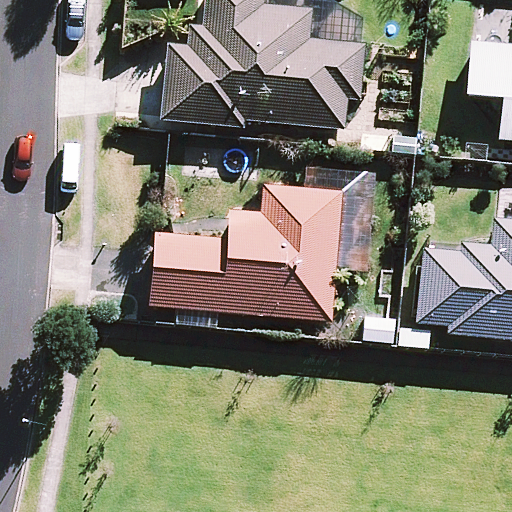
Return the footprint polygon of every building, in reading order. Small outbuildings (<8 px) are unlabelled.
[(265,5),(265,0),(213,0),(211,43),(171,41),(168,116),(359,125),(363,43),(311,40),(313,7),(265,5)] [(511,41),(476,38),(472,90),(508,93),(505,136),(511,136),(511,41)] [(347,189),(271,183),(269,211),(236,209),(235,230),(164,225),(159,301),(338,315),(347,189)] [(511,250),(431,242),(423,325),(511,334),(511,250)] [(398,317),(358,316),(357,347),(397,348),(398,317)]
